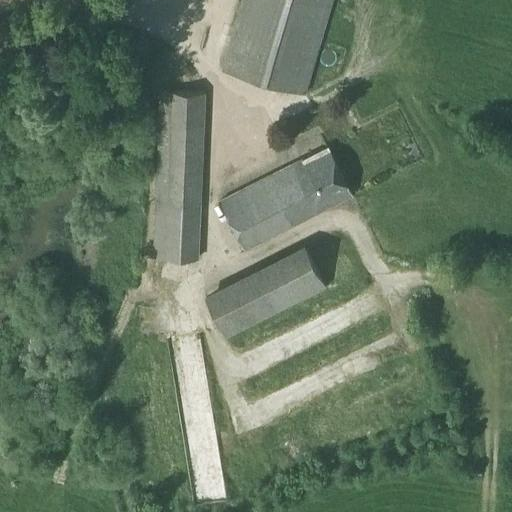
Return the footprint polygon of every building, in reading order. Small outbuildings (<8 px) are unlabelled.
[(305,95),(333,0),(241,0),(222,71),(305,95)] [(199,261),(205,94),(160,92),(153,258),(199,261)] [(245,251),(352,196),(326,147),(220,202),(245,251)] [(204,294),(225,337),(326,287),(305,244),(204,294)] [(309,332),(341,322),(340,318),(372,306),(366,288),(302,310),(309,332)] [(132,327),(145,325),(142,308),(129,310),(132,327)] [(158,333),(167,385),(197,380),(188,328),(158,333)] [(389,426),(408,412),(395,396),(377,410),(389,426)]
